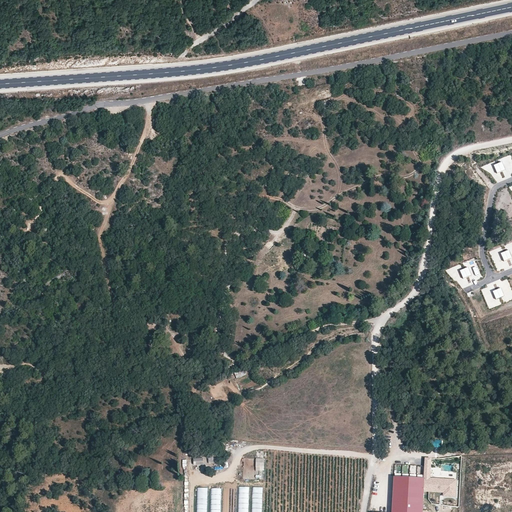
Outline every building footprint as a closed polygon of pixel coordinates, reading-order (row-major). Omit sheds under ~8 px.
[(505,171),(502,163),(494,166),(497,174),(505,171)] [(511,258),(511,257),(509,250),(501,254),(504,261),(511,258)] [(471,276),(468,268),(460,271),(463,279),(471,276)] [(505,297),(501,289),(493,292),(497,300),(505,297)] [(156,320),(147,321),(148,331),(157,330),(156,320)] [(264,459),(256,459),(256,470),(264,470),(264,459)] [(424,479),(394,477),(391,511),(422,511),(424,492),(424,479)] [(456,480),(424,479),(424,492),(444,493),(456,493),(456,480)] [(248,511),(249,487),(239,487),(238,511),(248,511)] [(262,511),(263,488),(253,487),(252,511),(262,511)] [(207,511),(208,488),(198,488),(197,511),(207,511)] [(220,511),(221,489),(211,488),(210,511),(220,511)]
